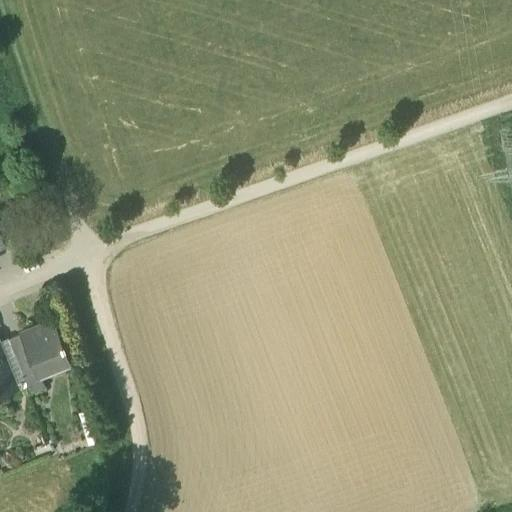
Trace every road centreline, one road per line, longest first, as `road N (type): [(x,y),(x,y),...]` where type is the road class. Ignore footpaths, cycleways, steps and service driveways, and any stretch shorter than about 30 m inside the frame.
road 1 (track): [(80,252),(511,101)]
road 2 (track): [(142,511),(148,447),(80,252)]
road 3 (track): [(15,0),(80,252)]
